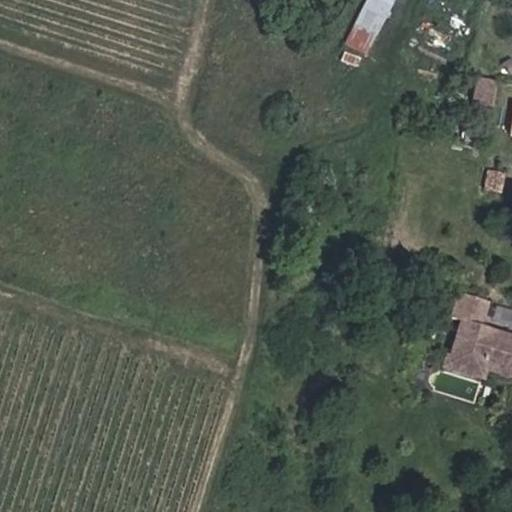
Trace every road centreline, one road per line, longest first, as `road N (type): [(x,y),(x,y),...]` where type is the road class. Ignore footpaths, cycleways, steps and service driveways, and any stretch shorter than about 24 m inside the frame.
road 1 (track): [(0,40),(178,100),(191,133),(257,194),(254,312),(197,511)]
road 2 (track): [(244,361),(0,286)]
